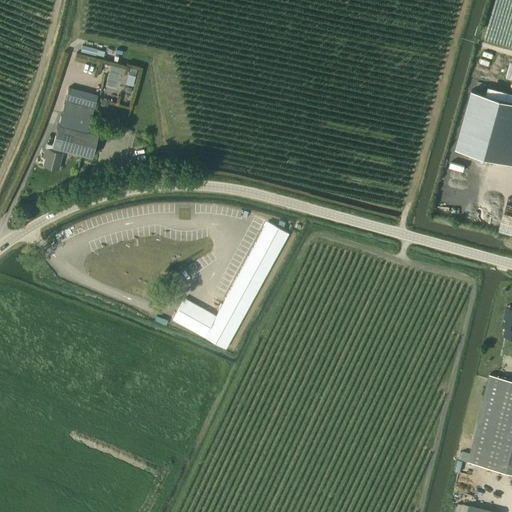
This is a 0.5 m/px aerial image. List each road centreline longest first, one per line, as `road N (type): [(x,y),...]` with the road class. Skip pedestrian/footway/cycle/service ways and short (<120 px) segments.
road 1 (unclassified): [(511,265),(256,194),(179,185),(106,196),(0,249)]
road 2 (unknown): [(0,226),(60,83),(81,76)]
